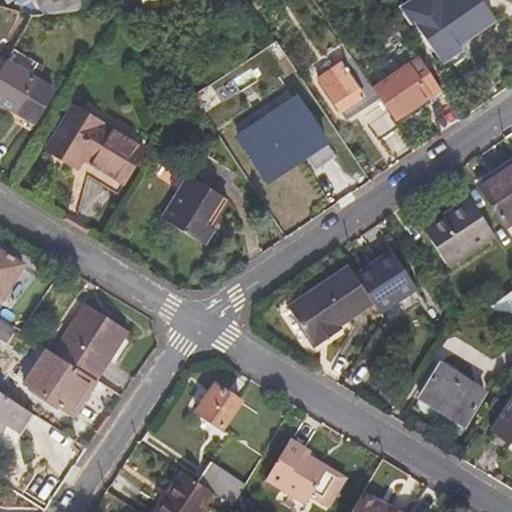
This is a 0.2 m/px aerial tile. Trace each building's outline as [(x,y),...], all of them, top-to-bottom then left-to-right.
[(81,0),(37,0),(32,4),(40,18),(89,12),(81,0)] [(402,12),(438,65),(458,51),(456,47),(465,41),(493,22),(477,0),(449,0),(439,7),(435,1),(425,10),(417,1),(402,12)] [(418,0),(417,1),(425,10),(435,1),(434,0),(418,0)] [(465,41),(456,47),(458,51),(468,45),(465,41)] [(6,62),(0,72),(0,101),(15,111),(11,119),(31,130),(54,91),(31,76),(38,63),(15,48),(6,62)] [(315,82),(337,114),(359,99),(364,106),(355,112),(375,142),(395,128),(348,58),(315,82)] [(378,96),(395,121),(429,98),(433,105),(443,98),(423,70),(415,76),(409,69),(384,86),(386,90),(378,96)] [(233,102),(256,136),(292,112),(268,78),(233,102)] [(359,99),(337,114),(342,121),(355,112),(364,106),(359,99)] [(46,152),(117,194),(143,151),(73,109),(46,152)] [(479,190),(504,228),(511,223),(511,163),(503,169),(505,172),(479,190)] [(180,209),(161,236),(198,262),(209,247),(202,241),(220,215),(182,191),(173,203),(180,209)] [(425,236),(447,269),(493,238),(468,198),(452,210),(456,216),(425,236)] [(452,210),(421,231),(425,236),(456,216),(452,210)] [(0,300),(1,301),(22,266),(0,252),(0,300)] [(355,276),(368,297),(379,312),(414,288),(389,253),(355,276)] [(286,308),(310,343),(336,325),(333,321),(368,297),(355,276),(347,265),(286,308)] [(493,315),(511,314),(511,298),(500,299),(493,307),(493,315)] [(133,340),(85,305),(55,347),(103,381),(133,340)] [(47,350),(23,384),(70,416),(95,382),(47,350)] [(410,409),(455,436),(481,393),(437,366),(410,409)] [(211,384),(193,413),(219,429),(238,400),(211,384)] [(0,393),(0,428),(1,428),(14,434),(28,413),(0,393)] [(511,403),(506,400),(485,434),(511,449),(511,403)] [(289,439),(263,478),(302,504),(307,496),(326,508),(344,480),(301,452),(304,448),(289,439)] [(211,464),(199,484),(211,492),(231,505),(243,485),(211,464)] [(182,472),(160,505),(155,511),(197,511),(211,492),(199,484),(182,472)] [(392,511),(362,493),(350,511),(392,511)] [(235,503),(247,511),(251,505),(239,497),(235,503)] [(153,501),(146,511),(155,511),(160,505),(153,501)]
